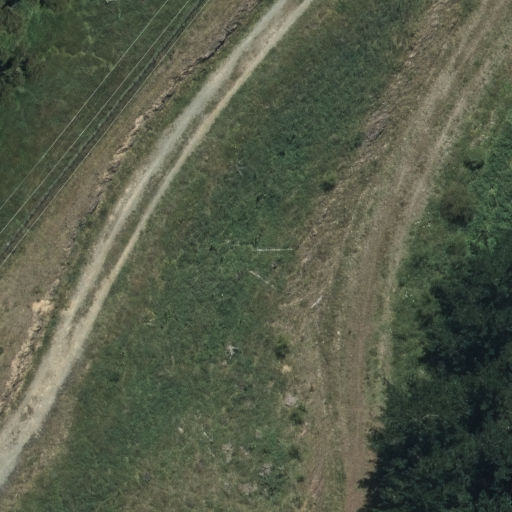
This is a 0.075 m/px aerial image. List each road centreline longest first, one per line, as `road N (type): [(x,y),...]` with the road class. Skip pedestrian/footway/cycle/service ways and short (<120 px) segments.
road 1 (track): [(0,400),(234,63),(300,0)]
road 2 (track): [(511,136),(417,291),(389,511)]
